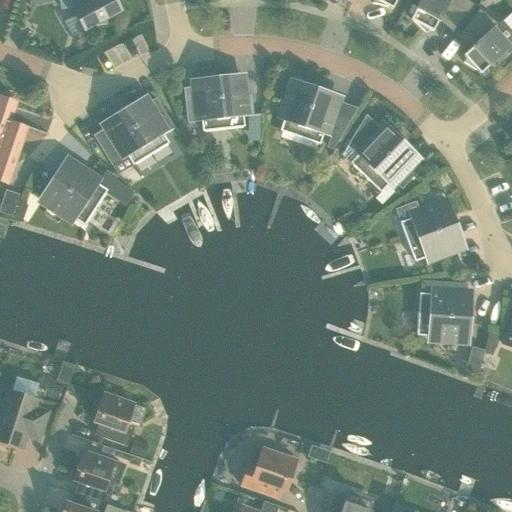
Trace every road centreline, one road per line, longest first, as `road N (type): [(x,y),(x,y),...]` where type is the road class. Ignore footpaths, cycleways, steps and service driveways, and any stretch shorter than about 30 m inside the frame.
road 1 (residential): [(448,138),(401,95),(321,55),(266,45),(184,51)]
road 2 (residential): [(184,51),(128,80),(80,84),(0,53)]
road 3 (residential): [(511,249),(495,233),(448,138)]
